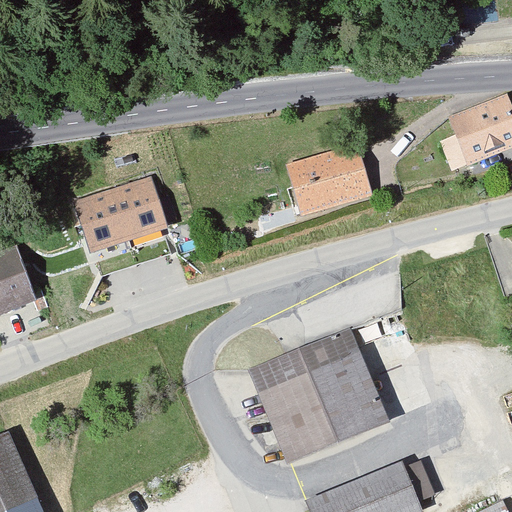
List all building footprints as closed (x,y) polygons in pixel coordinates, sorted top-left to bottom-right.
[(511,96),(510,92),(449,116),(457,134),(441,141),(453,172),(511,148),(511,96)] [(360,144),(288,167),(305,220),(377,197),(360,144)] [(150,174),(74,199),(92,253),(168,228),(150,174)] [(18,247),(0,254),(0,315),(39,300),(18,247)] [(350,328),(252,368),(290,463),(388,423),(350,328)] [(47,511),(8,431),(0,435),(0,511),(47,511)] [(422,511),(402,464),(309,503),(313,511),(422,511)] [(475,511),(510,511),(505,500),(475,511)]
